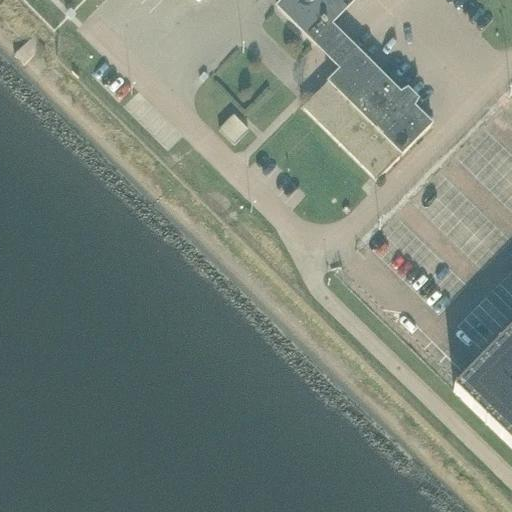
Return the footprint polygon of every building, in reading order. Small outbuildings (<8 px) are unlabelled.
[(286,0),(277,10),(315,47),(333,29),(334,28),(333,28),(332,28),(329,26),(325,21),(346,0),(286,0)] [(332,29),(333,28),(360,0),(346,0),(325,21),(332,29)] [(359,54),(333,29),(315,47),(341,72),(342,71),(359,54)] [(44,48),(34,38),(32,40),(13,59),(23,69),(36,56),(44,48)] [(302,111),(302,112),(303,112),(376,183),(375,183),(376,184),(416,144),(422,138),(432,127),(417,112),(401,96),(375,70),(359,54),(342,71),(341,72),(329,84),(309,104),(302,111)] [(407,92),(401,96),(415,110),(418,103),(407,92)] [(219,132),(234,147),(248,133),(241,125),(233,118),(219,132)] [(511,333),(456,391),(454,393),(511,449),(511,333)]
